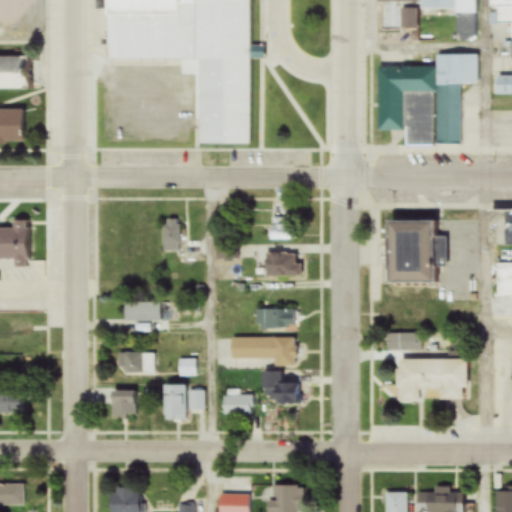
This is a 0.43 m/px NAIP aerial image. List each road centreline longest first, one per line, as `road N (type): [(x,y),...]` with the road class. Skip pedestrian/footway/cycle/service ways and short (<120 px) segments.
road 1 (residential): [(511,456),(0,449)]
road 2 (residential): [(81,511),(75,0)]
road 3 (residential): [(343,511),(338,0)]
road 4 (residential): [(511,175),(0,174)]
